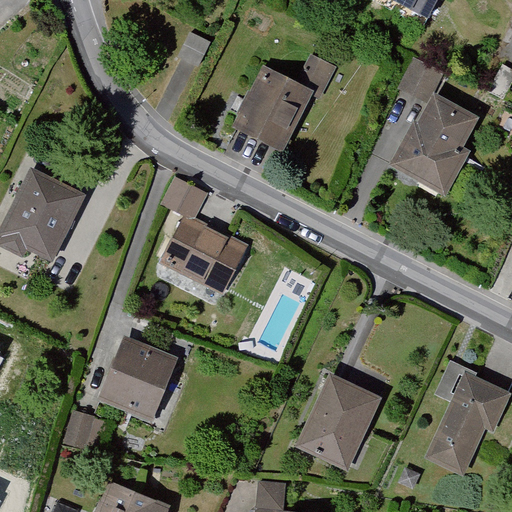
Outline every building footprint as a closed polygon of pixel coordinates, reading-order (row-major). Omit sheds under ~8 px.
[(389,0),(432,22),(443,0),(389,0)] [(210,50),(190,40),(176,70),(185,74),(195,79),(210,50)] [(324,100),(340,68),(314,55),(300,84),(264,66),(233,127),(259,140),(280,151),(284,153),(313,95),(324,100)] [(445,74),(415,61),(401,91),(413,96),(432,104),(445,74)] [(418,123),(392,167),(447,199),(473,155),(466,151),(484,121),(439,95),(422,125),(418,123)] [(44,262),(73,196),(18,171),(0,210),(0,250),(14,257),(17,250),(44,262)] [(160,211),(183,222),(160,269),(223,299),(247,250),(227,241),(211,233),(193,225),(206,199),(174,183),(160,211)] [(153,416),(176,360),(127,340),(104,396),(153,416)] [(454,365),(439,399),(453,405),(427,460),(465,478),(487,431),(497,436),(511,402),(511,398),(504,394),(496,391),(479,383),(482,377),(454,365)] [(352,474),(386,404),(334,379),(314,420),(300,448),(352,474)] [(93,418),(74,413),(66,442),(84,447),(93,418)] [(415,489),(419,477),(409,473),(403,484),(415,489)] [(165,511),(167,507),(112,485),(101,511),(165,511)] [(282,511),(284,489),(263,486),(259,511),(282,511)]
